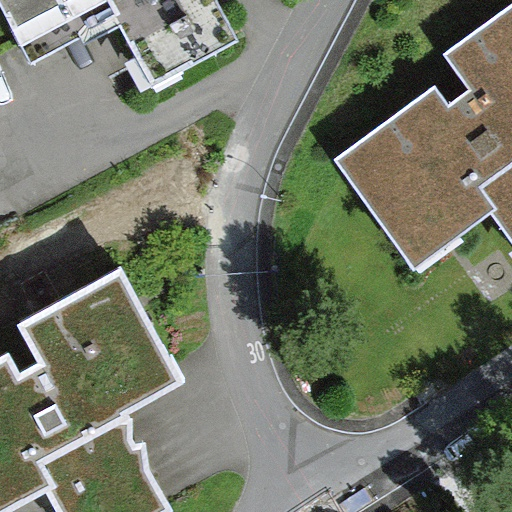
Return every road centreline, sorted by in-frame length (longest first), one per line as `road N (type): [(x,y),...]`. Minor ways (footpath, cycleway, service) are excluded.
road 1 (residential): [(335,0),(258,157),(233,255),(245,354),(262,412),(313,462),(359,476)]
road 2 (unknown): [(296,78),(197,110),(0,199)]
road 3 (residential): [(359,476),(511,377)]
